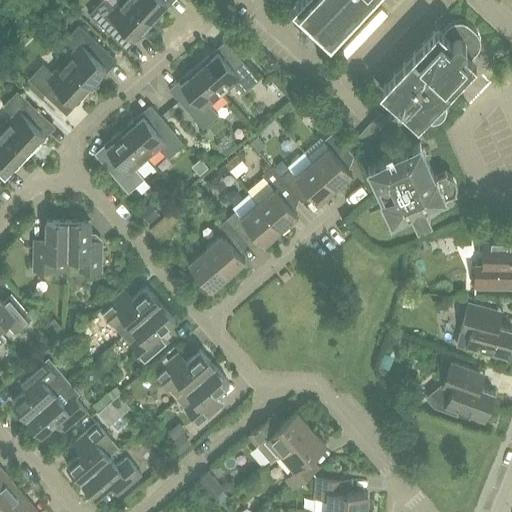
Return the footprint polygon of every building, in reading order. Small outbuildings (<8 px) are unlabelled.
[(124,46),(133,37),(139,30),(142,32),(152,21),(128,0),(121,0),(114,8),(105,0),(101,0),(89,13),(124,46)] [(128,0),(152,21),(163,10),(160,8),(167,0),(128,0)] [(330,42),(369,0),(296,0),(291,6),(330,42)] [(476,62),(471,57),(478,50),(480,47),(481,42),(480,37),(478,33),(469,24),(465,22),(460,21),(455,21),(451,23),(447,26),(443,30),(439,26),(381,88),(419,124),(423,120),(424,121),(429,123),(433,123),(438,121),(442,118),(445,114),(446,110),(446,105),(444,100),(443,99),(442,98),(476,62)] [(64,39),(75,49),(64,61),(91,86),(102,75),(99,72),(113,57),(79,24),(64,39)] [(227,42),(217,50),(211,56),(209,53),(197,64),(221,92),(234,81),(243,92),(258,79),(227,42)] [(63,111),(72,101),(79,94),(81,97),(91,86),(64,61),(53,72),(42,63),(28,78),(63,111)] [(218,114),(209,103),(221,92),(197,64),(185,74),(188,76),(171,90),(203,127),(218,114)] [(3,105),(14,115),(3,127),(29,152),(39,141),(37,139),(52,123),(17,90),(3,105)] [(152,106),(143,114),(136,120),(134,118),(122,128),(147,157),(159,146),(168,157),(184,143),(152,106)] [(215,131),(231,122),(225,112),(209,122),(215,131)] [(0,174),(2,176),(10,167),(16,160),(19,163),(29,152),(3,127),(0,129),(0,174)] [(144,178),(135,167),(147,157),(122,128),(111,138),(113,140),(106,146),(96,155),(128,191),(144,178)] [(344,164),(354,155),(333,131),(323,140),(320,137),(304,151),(312,160),(335,186),(352,172),(344,164)] [(251,141),(258,151),(266,145),(258,135),(251,141)] [(494,157),(505,149),(499,139),(487,146),(494,157)] [(391,220),(411,211),(417,225),(432,217),(426,204),(457,190),(457,189),(457,187),(458,182),(458,180),(458,179),(457,178),(457,177),(456,176),(455,175),(451,172),(449,172),(448,170),(438,174),(435,175),(420,141),(367,164),(369,169),(370,168),(382,198),(391,220)] [(310,192),(318,201),(335,186),(312,160),(295,175),(290,168),(280,175),(280,176),(298,197),(301,200),(310,192)] [(262,166),(266,170),(272,165),(268,161),(262,166)] [(263,174),(267,179),(250,193),(252,196),(280,228),(297,213),(289,205),(298,197),(280,176),(280,175),(272,166),(263,174)] [(255,234),(263,243),(280,228),(252,196),(226,218),(246,242),(255,234)] [(138,210),(148,223),(160,214),(148,201),(138,210)] [(171,208),(149,228),(157,237),(180,217),(171,208)] [(244,258),(237,250),(246,242),(226,218),(216,226),(222,233),(205,247),(227,273),(244,258)] [(55,270),(67,270),(68,220),(46,220),(45,243),(34,243),(33,269),(55,270)] [(67,270),(79,270),(101,270),(102,244),(90,244),(91,221),(68,220),(67,270)] [(482,263),(475,263),(474,285),(511,286),(511,269),(511,240),(483,240),(482,263)] [(210,287),(227,273),(205,247),(188,261),(210,287)] [(100,308),(115,326),(123,334),(160,302),(146,285),(129,300),(121,290),(100,308)] [(415,308),(417,296),(405,294),(404,306),(415,308)] [(0,297),(0,327),(6,322),(15,332),(32,317),(14,296),(5,304),(0,297)] [(123,334),(130,342),(145,360),(165,343),(157,333),(175,319),(160,302),(123,334)] [(456,344),(466,347),(507,358),(511,339),(511,328),(494,323),(497,310),(468,302),(456,344)] [(392,346),(401,338),(391,328),(386,339),(392,346)] [(169,389),(177,398),(214,366),(200,349),(184,361),(176,353),(155,371),(169,389)] [(12,399),(27,416),(73,377),(58,361),(54,364),(47,355),(21,376),(23,380),(14,383),(21,392),(12,399)] [(457,413),(458,409),(484,419),(495,391),(474,384),(480,370),(451,359),(442,382),(426,394),(433,404),(457,413)] [(177,398),(199,424),(220,407),(212,397),(229,383),(214,366),(177,398)] [(66,428),(87,410),(91,407),(79,392),(82,389),(73,377),(27,416),(41,433),(58,419),(66,428)] [(109,401),(120,392),(116,387),(93,405),(97,411),(109,401)] [(109,401),(115,409),(127,400),(120,392),(109,401)] [(248,436),(256,445),(270,462),(311,427),(297,410),(278,427),(269,417),(248,436)] [(72,452),(76,456),(67,463),(81,480),(118,448),(97,421),(76,439),(79,443),(73,448),(72,452)] [(315,470),(307,460),(325,444),(311,427),(270,462),(271,462),(281,453),(296,469),(284,478),(293,488),(315,470)] [(117,464),(110,455),(118,448),(81,480),(96,497),(114,482),(122,491),(142,473),(128,457),(117,464)] [(223,486),(208,468),(196,478),(211,496),(223,486)] [(0,472),(0,499),(16,486),(2,470),(0,472)] [(313,497),(327,499),(326,511),(366,511),(367,493),(342,491),(343,477),(315,475),(313,497)] [(38,511),(16,486),(0,499),(0,511),(38,511)]
